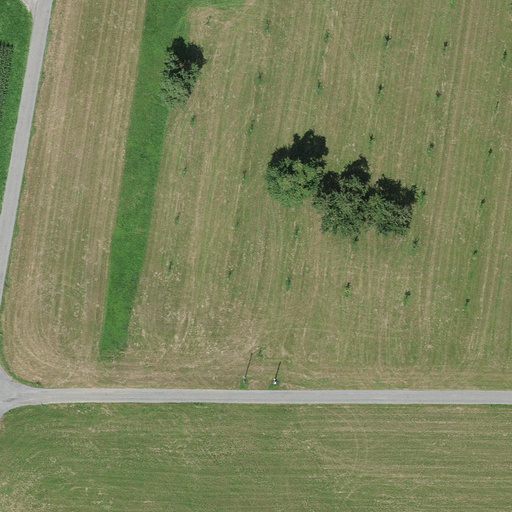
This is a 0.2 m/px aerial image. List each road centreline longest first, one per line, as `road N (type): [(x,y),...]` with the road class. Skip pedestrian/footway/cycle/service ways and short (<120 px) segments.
road 1 (track): [(511,398),(0,398)]
road 2 (track): [(45,0),(0,281)]
